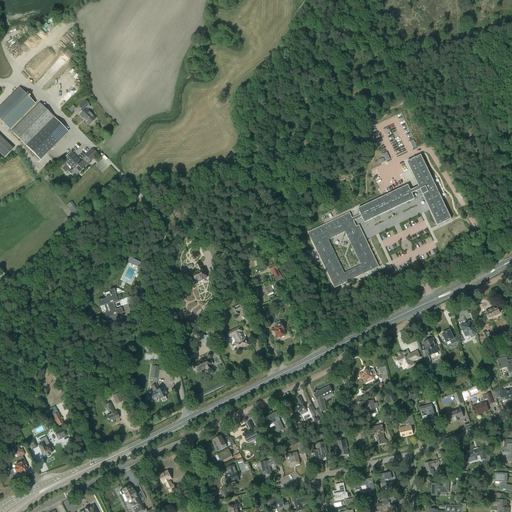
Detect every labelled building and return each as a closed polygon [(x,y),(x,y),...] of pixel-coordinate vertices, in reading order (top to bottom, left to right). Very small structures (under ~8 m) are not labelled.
[(52,19),(47,23),(52,28),(56,25),(52,19)] [(28,38),(24,43),(30,47),(33,43),(28,38)] [(63,46),(62,45),(64,43),(60,38),(52,44),(57,50),(63,46)] [(73,87),(67,93),(70,96),(76,91),(73,87)] [(35,103),(19,88),(0,107),(0,120),(9,129),(34,103),(35,103)] [(88,105),(89,104),(85,101),(79,107),(82,110),(84,112),(79,115),(89,125),(95,119),(87,110),(90,107),(88,105)] [(11,131),(25,146),(40,160),(68,132),(39,103),(11,131)] [(13,150),(0,137),(0,154),(4,159),(13,150)] [(82,159),(83,160),(81,161),(71,151),(63,159),(73,169),(72,170),(71,169),(68,172),(71,174),(73,173),(76,175),(87,164),(90,161),(98,154),(92,148),(85,155),(85,156),(82,159)] [(352,218),(350,213),(308,233),(335,288),(379,267),(359,225),(356,227),(354,221),(362,217),(365,223),(389,211),(414,199),(412,193),(416,191),(420,190),(437,226),(451,219),(421,155),(407,162),(419,187),(415,189),(410,191),(408,185),(358,209),(361,214),(352,218)] [(79,213),(77,210),(71,202),(67,205),(75,216),(79,213)] [(203,253),(210,250),(215,248),(213,244),(201,248),(203,253)] [(207,278),(203,269),(202,269),(199,263),(195,265),(198,271),(191,274),(193,279),(193,280),(193,282),(194,282),(195,283),(207,278)] [(274,276),(277,282),(282,279),(280,274),(279,274),(277,270),(277,269),(275,264),(269,267),(272,272),(275,276),(274,276)] [(115,295),(122,292),(117,289),(104,294),(106,299),(102,300),(99,301),(102,307),(104,306),(107,305),(110,312),(105,314),(106,316),(107,319),(117,315),(117,314),(122,312),(120,308),(115,310),(113,303),(117,301),(115,295)] [(231,308),(235,317),(239,315),(238,312),(241,310),(242,313),(246,311),(242,303),(231,308)] [(485,313),(486,315),(485,316),(486,318),(487,318),(488,319),(489,320),(492,318),(491,317),(500,313),(498,309),(496,309),(495,309),(494,308),(485,313)] [(275,328),(275,329),(271,331),(275,339),(279,337),(280,338),(285,336),(283,330),(284,330),(281,324),(281,325),(279,321),(274,324),(276,327),(275,328)] [(461,327),(465,335),(468,334),(469,335),(475,334),(473,323),(468,324),(468,323),(461,327)] [(236,343),(234,344),(238,350),(249,345),(245,338),(243,339),(240,333),(242,332),(240,328),(227,334),(229,338),(233,336),(236,343)] [(443,342),(445,340),(446,343),(450,341),(452,344),(457,342),(457,343),(460,341),(458,336),(455,338),(453,339),(450,331),(446,333),(445,332),(443,333),(443,334),(442,334),(444,337),(441,338),(443,342)] [(205,336),(200,338),(202,342),(207,344),(210,350),(215,348),(209,334),(205,336)] [(426,347),(425,347),(426,350),(422,351),(425,363),(430,361),(429,356),(437,352),(437,353),(435,348),(436,347),(432,339),(424,343),(426,347)] [(409,356),(407,351),(402,354),(401,354),(401,353),(400,353),(399,353),(399,354),(398,354),(398,355),(398,356),(394,358),(398,368),(404,365),(406,369),(414,365),(412,362),(420,358),(417,352),(409,356)] [(212,355),(209,354),(207,359),(193,366),(196,372),(206,367),(209,373),(213,371),(210,365),(213,364),(211,361),(210,360),(212,355)] [(508,367),(510,377),(511,376),(511,360),(507,362),(506,358),(498,360),(500,369),(508,367)] [(159,367),(151,366),(150,378),(151,378),(154,385),(150,387),(153,392),(151,393),(150,393),(148,393),(148,394),(147,394),(150,400),(157,397),(159,400),(161,399),(162,402),(166,400),(165,397),(167,396),(166,394),(166,393),(166,392),(165,392),(163,388),(158,390),(156,384),(157,379),(159,367)] [(379,368),(381,375),(387,373),(386,366),(379,368)] [(359,375),(361,379),(363,378),(365,383),(375,378),(373,376),(376,374),(373,369),(370,371),(369,370),(367,371),(367,370),(363,372),(364,373),(359,375)] [(332,392),(330,387),(319,393),(318,391),(314,393),(314,392),(313,393),(317,400),(320,410),(321,409),(321,412),(326,411),(322,397),(329,394),(330,396),(333,395),(332,392)] [(511,397),(511,389),(505,392),(504,391),(501,392),(500,388),(493,391),(494,394),(496,393),(498,398),(501,397),(502,401),(508,399),(509,400),(511,399),(511,397)] [(458,404),(464,402),(460,391),(454,393),(458,404)] [(112,396),(116,404),(122,401),(118,393),(112,396)] [(413,396),(409,394),(407,399),(406,401),(396,406),(398,410),(408,405),(413,396)] [(300,406),(292,410),(296,418),(302,415),(300,413),(306,410),(303,405),(304,404),(300,397),(297,399),(300,406)] [(369,415),(372,415),(372,417),(378,416),(378,415),(379,414),(378,413),(376,413),(375,408),(378,407),(377,403),(374,404),(373,401),(366,403),(369,415)] [(112,402),(104,405),(111,421),(119,418),(112,402)] [(472,407),(475,415),(482,413),(489,411),(486,402),(472,407)] [(419,408),(424,427),(432,425),(432,423),(436,422),(435,416),(434,416),(434,415),(435,415),(432,404),(419,408)] [(49,409),(53,415),(58,413),(55,406),(49,409)] [(308,408),(313,417),(317,415),(312,406),(308,408)] [(447,414),(450,422),(455,420),(455,421),(459,420),(458,419),(463,417),(460,409),(447,414)] [(63,424),(58,413),(52,416),(58,426),(63,424)] [(268,426),(274,423),(278,432),(283,429),(279,420),(280,420),(276,413),(273,414),(273,415),(265,419),(268,426)] [(251,430),(243,434),(247,442),(258,436),(254,429),(251,422),(248,423),(251,430)] [(413,435),(410,424),(410,422),(405,424),(404,424),(405,428),(399,429),(401,437),(406,435),(406,436),(413,435)] [(383,433),(384,433),(382,425),(372,428),(374,436),(377,435),(379,445),(386,443),(385,440),(384,440),(383,433)] [(66,435),(64,430),(55,434),(58,440),(66,435)] [(335,440),(335,443),(337,442),(341,456),(348,454),(346,447),(347,447),(346,440),(341,441),(340,434),(334,436),(335,439),(335,440)] [(215,439),(214,440),(214,441),(215,440),(220,450),(227,447),(226,444),(221,436),(218,438),(217,437),(215,438),(215,439)] [(49,446),(50,446),(48,443),(45,437),(39,440),(41,444),(38,446),(44,457),(46,456),(48,457),(49,456),(50,454),(52,453),(52,452),(54,451),(52,447),(50,448),(49,446)] [(37,447),(33,439),(27,442),(31,450),(37,447)] [(507,461),(511,461),(511,440),(504,440),(504,445),(504,448),(507,448),(507,449),(502,449),(502,456),(507,456),(507,461)] [(325,454),(324,451),(326,450),(324,442),(316,444),(318,451),(314,452),(316,460),(324,458),(323,454),(325,454)] [(482,461),(486,459),(485,455),(483,447),(469,452),(470,455),(465,456),(467,463),(472,462),(471,458),(475,457),(476,457),(480,455),(482,461)] [(218,455),(222,463),(233,458),(232,456),(229,450),(218,455)] [(286,455),(289,467),(300,464),(299,463),(300,463),(299,462),(297,455),(291,456),(291,455),(290,456),(290,454),(286,455)] [(271,460),(268,461),(261,463),(264,475),(271,473),(270,466),(273,464),(275,467),(279,465),(274,456),(270,458),(271,460)] [(424,464),(428,475),(434,473),(432,467),(437,466),(437,467),(441,466),(439,460),(431,462),(424,464)] [(27,471),(24,466),(26,465),(24,461),(19,463),(18,462),(16,464),(15,465),(16,467),(12,469),(8,471),(10,476),(14,474),(18,472),(20,474),(21,475),(23,473),(24,472),(27,471)] [(226,480),(225,480),(225,481),(225,482),(225,483),(226,483),(227,483),(227,485),(239,481),(237,473),(234,465),(226,467),(229,474),(227,475),(228,476),(225,477),(226,480)] [(167,487),(170,493),(176,490),(173,484),(172,485),(170,480),(172,479),(170,475),(171,474),(170,472),(168,472),(168,471),(164,473),(163,472),(158,475),(163,484),(166,482),(168,487),(167,487)] [(396,481),(395,476),(394,472),(385,474),(384,473),(379,475),(381,484),(379,484),(380,490),(383,489),(388,488),(387,483),(389,482),(392,484),(394,481),(395,481),(396,482),(396,481)] [(494,482),(501,482),(501,484),(500,484),(499,488),(511,490),(511,485),(506,485),(506,482),(507,482),(507,474),(502,473),(501,473),(495,473),(495,478),(494,478),(494,480),(495,480),(494,482)] [(369,488),(370,491),(375,490),(372,478),(365,480),(364,478),(356,480),(358,488),(366,486),(366,488),(369,488)] [(443,486),(439,486),(439,484),(432,484),(431,496),(439,496),(439,492),(449,493),(449,481),(443,481),(443,486)] [(334,498),(335,501),(345,499),(344,497),(346,497),(344,483),(335,485),(336,485),(337,491),(333,492),(333,491),(333,492),(334,496),(334,497),(334,498)] [(139,511),(143,510),(131,485),(127,487),(126,487),(124,488),(124,489),(122,490),(120,491),(122,495),(124,494),(128,501),(131,499),(135,506),(132,508),(133,511),(139,511)] [(306,508),(305,504),(307,504),(306,499),(301,500),(301,498),(294,499),(295,506),(296,506),(297,511),(303,510),(303,509),(306,508)] [(271,506),(271,507),(272,510),(272,509),(277,508),(277,510),(284,508),(285,510),(290,509),(288,502),(283,503),(282,499),(274,500),(274,499),(270,500),(271,506)] [(507,511),(508,510),(506,510),(506,508),(506,501),(491,500),(491,504),(498,504),(498,510),(500,511),(499,511),(507,511)] [(373,511),(376,511),(380,511),(388,511),(393,511),(394,511),(397,510),(396,505),(389,506),(388,502),(384,503),(378,504),(377,501),(369,502),(370,506),(372,506),(373,511)]
